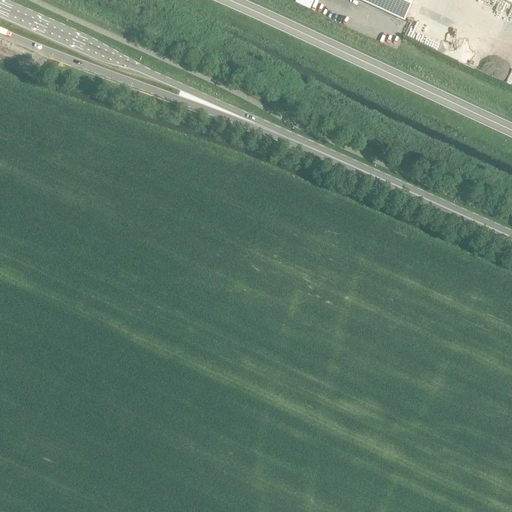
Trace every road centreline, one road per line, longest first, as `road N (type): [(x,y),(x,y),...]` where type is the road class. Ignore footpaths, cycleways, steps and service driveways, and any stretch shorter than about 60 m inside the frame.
road 1 (secondary): [(511,237),(249,121)]
road 2 (secondary): [(249,121),(0,8)]
road 3 (secondary): [(0,33),(249,121)]
